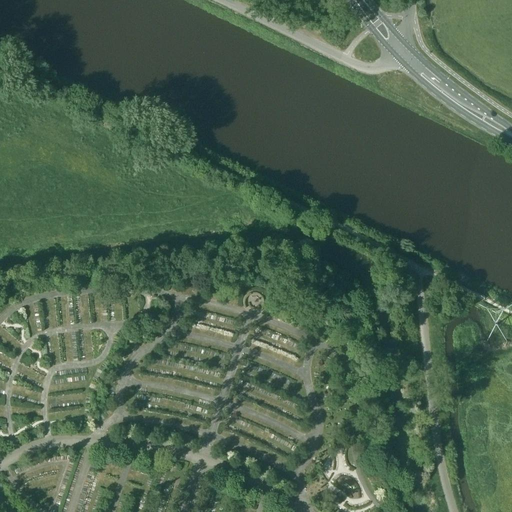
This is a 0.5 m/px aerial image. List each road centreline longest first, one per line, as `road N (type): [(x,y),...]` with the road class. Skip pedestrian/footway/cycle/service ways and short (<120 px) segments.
road 1 (unclassified): [(401,52),(362,67),(223,0)]
road 2 (primary): [(511,138),(435,86),(401,52)]
